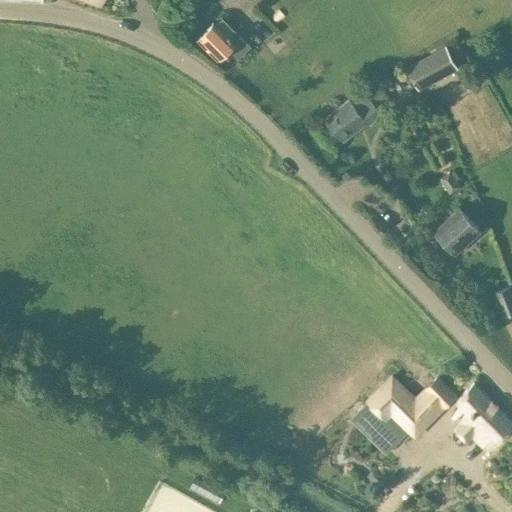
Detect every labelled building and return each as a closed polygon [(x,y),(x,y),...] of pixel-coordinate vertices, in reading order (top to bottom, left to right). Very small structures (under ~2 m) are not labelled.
[(179,0),(189,8),(196,0),(179,0)] [(228,50),(237,59),(250,46),(233,28),(226,36),(213,22),(196,39),(217,61),(228,50)] [(419,86),(458,65),(447,44),(408,65),(419,86)] [(383,114),(368,94),(354,104),(350,98),(325,118),(343,140),(367,121),(369,124),(383,114)] [(450,194),(461,187),(451,171),(440,178),(450,194)] [(456,252),(481,230),(460,207),(435,229),(456,252)] [(503,316),(511,313),(511,284),(494,291),(503,316)] [(416,398),(393,374),(369,399),(386,416),(392,410),(411,429),(429,411),(434,416),(445,405),(456,394),(438,376),(416,398)] [(491,447),(511,425),(511,418),(475,382),(459,397),(472,410),(457,425),(458,426),(453,431),(453,437),(459,443),(465,443),(470,438),(471,440),(477,433),(491,447)]
